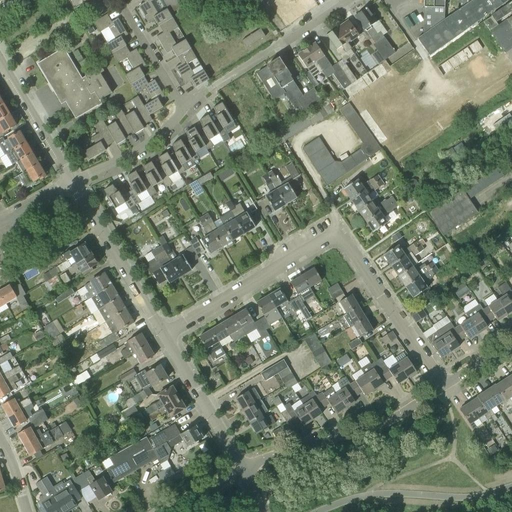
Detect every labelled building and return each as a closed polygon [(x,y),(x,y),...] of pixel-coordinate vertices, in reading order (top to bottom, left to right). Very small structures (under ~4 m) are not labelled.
[(69,0),(75,9),(89,0),(69,0)] [(173,18),(170,14),(162,0),(144,0),(145,2),(139,6),(149,23),(155,19),(159,26),(160,26),(173,18)] [(162,0),(170,14),(185,5),(181,0),(162,0)] [(226,0),(232,9),(245,0),(226,0)] [(444,20),(444,0),(424,0),(423,35),(444,20)] [(458,10),(458,0),(444,0),(444,20),(458,10)] [(458,0),(458,10),(466,4),(465,0),(458,0)] [(490,0),(497,9),(510,0),(490,0)] [(511,1),(492,16),(483,22),(490,32),(499,26),(496,22),(511,11),(511,1)] [(372,26),(376,22),(366,8),(356,16),(370,36),(371,37),(372,38),(375,43),(373,44),(384,60),(395,52),(380,32),(378,34),(372,26)] [(113,54),(126,46),(127,45),(122,38),(128,35),(118,18),(112,22),(107,14),(94,22),(100,33),(109,27),(116,39),(107,45),(113,54)] [(511,16),(499,26),(490,32),(505,53),(511,47),(511,16)] [(173,18),(160,26),(164,33),(157,37),(167,53),(173,50),(177,57),(178,57),(191,49),(186,40),(177,45),(170,33),(178,28),(173,18)] [(339,31),(351,49),(356,46),(352,40),(359,36),(350,23),(339,31)] [(91,24),(85,27),(90,35),(95,31),(91,24)] [(341,55),(345,51),(346,52),(351,49),(339,31),(337,28),(327,35),(341,55)] [(246,48),(265,36),(261,29),(242,41),(246,48)] [(307,49),(322,71),(331,65),(316,43),(307,49)] [(131,85),(144,77),(145,76),(141,69),(147,66),(137,49),(130,53),(126,46),(113,54),(118,63),(127,58),(134,70),(126,76),(131,85)] [(82,78),(64,48),(37,63),(62,104),(66,102),(76,118),(97,106),(98,107),(99,106),(96,102),(99,100),(100,101),(100,100),(112,93),(112,92),(111,92),(100,73),(104,71),(101,67),(102,66),(85,76),(86,77),(82,78)] [(191,49),(178,57),(182,64),(175,68),(185,84),(191,81),(195,88),(209,80),(204,71),(195,76),(188,64),(197,58),(191,49)] [(322,71),(307,49),(298,55),(309,71),(304,74),(313,87),(318,83),(313,77),(322,71)] [(110,51),(101,57),(103,61),(113,56),(110,51)] [(279,58),(267,66),(268,67),(285,93),(296,110),(302,106),(297,99),(303,95),(290,76),(292,76),(287,68),(285,69),(279,58)] [(345,63),(342,59),(337,63),(351,84),(357,80),(345,63)] [(335,72),(333,73),(344,89),(351,84),(337,63),(332,67),(335,72)] [(285,93),(268,67),(257,74),(274,100),(285,93)] [(144,77),(131,85),(137,94),(146,89),(153,101),(144,106),(149,115),(150,115),(163,107),(159,100),(165,96),(155,80),(149,84),(144,77)] [(150,115),(149,115),(144,106),(138,96),(131,100),(137,110),(126,116),(125,117),(134,131),(135,134),(144,129),(143,126),(146,124),(146,126),(147,125),(146,124),(153,120),(150,115)] [(322,105),(329,115),(334,111),(328,101),(322,105)] [(214,124),(220,134),(219,134),(221,138),(228,134),(224,127),(234,122),(222,103),(214,108),(216,112),(215,112),(217,116),(216,116),(219,121),(214,124)] [(0,120),(10,115),(3,104),(0,106),(0,120)] [(323,118),(329,115),(322,105),(317,108),(323,118)] [(343,115),(351,109),(348,105),(340,110),(343,115)] [(118,120),(107,127),(115,142),(117,145),(126,139),(125,137),(127,135),(128,137),(129,136),(128,135),(134,131),(125,117),(126,116),(120,107),(113,111),(118,120)] [(323,118),(317,108),(312,111),(318,121),(323,118)] [(346,120),(355,114),(351,109),(343,115),(346,120)] [(318,121),(312,111),(306,115),(312,125),(318,121)] [(350,124),(359,117),(356,113),(355,114),(346,120),(350,124)] [(493,125),(496,130),(511,119),(511,117),(509,114),(493,125)] [(10,115),(0,120),(0,134),(16,125),(10,115)] [(200,137),(206,146),(205,147),(207,150),(214,146),(210,140),(219,134),(220,134),(214,124),(209,115),(200,120),(202,124),(201,124),(204,128),(203,129),(206,134),(200,137)] [(312,125),(306,115),(301,118),(307,128),(312,125)] [(353,129),(363,122),(359,117),(350,124),(353,129)] [(107,127),(102,118),(93,123),(99,133),(92,138),(96,145),(84,152),(89,160),(106,150),(104,147),(107,146),(108,148),(109,147),(108,146),(115,142),(107,127)] [(307,128),(301,118),(295,121),(302,131),(307,128)] [(302,131),(295,121),(290,125),(296,135),(302,131)] [(356,134),(366,127),(363,122),(353,129),(356,134)] [(296,135),(290,125),(285,128),(291,138),(296,135)] [(186,149),(192,159),(194,162),(200,159),(196,152),(205,147),(206,146),(200,137),(195,127),(186,133),(188,136),(188,137),(190,141),(189,141),(192,146),(186,149)] [(356,134),(359,139),(369,132),(366,127),(356,134)] [(291,138),(285,128),(279,131),(285,141),(291,138)] [(285,141),(279,131),(274,135),(280,145),(285,141)] [(6,154),(26,143),(20,132),(0,143),(0,148),(4,156),(6,154)] [(369,132),(359,139),(363,143),(373,136),(369,132)] [(223,141),(225,143),(231,139),(228,134),(221,138),(223,141)] [(314,146),(322,140),(319,135),(311,140),(314,146)] [(373,136),(363,143),(360,149),(361,149),(366,158),(381,148),(373,136)] [(173,161),(179,171),(178,172),(180,175),(186,171),(182,164),(192,159),(186,149),(181,140),(172,145),(175,149),(174,149),(176,153),(175,153),(178,158),(173,161)] [(302,146),(306,151),(314,146),(311,140),(302,146)] [(317,151),(325,145),(322,140),(314,146),(317,151)] [(26,143),(6,154),(13,166),(18,163),(33,154),(26,143)] [(461,143),(454,149),(459,156),(467,151),(461,143)] [(321,156),(329,150),(325,145),(317,151),(321,156)] [(306,151),(309,156),(317,151),(314,146),(306,151)] [(356,152),(362,161),(366,158),(361,149),(356,152)] [(324,161),(332,155),(329,150),(321,156),(324,161)] [(309,156),(312,161),(321,156),(317,151),(309,156)] [(159,174),(163,181),(162,181),(166,187),(173,184),(169,177),(178,172),(179,171),(173,161),(167,152),(159,158),(161,161),(160,162),(162,166),(161,166),(164,171),(159,174)] [(351,156),(357,164),(362,161),(356,152),(351,156)] [(33,154),(18,163),(24,173),(39,165),(33,154)] [(327,165),(335,160),(332,155),(324,161),(327,165)] [(312,161),(316,166),(324,161),(321,156),(312,161)] [(347,159),(352,167),(357,164),(351,156),(347,159)] [(342,162),(348,170),(352,167),(347,159),(342,162)] [(338,177),(343,173),(348,170),(342,162),(335,160),(327,165),(331,172),(335,178),(338,177)] [(316,166),(319,171),(327,165),(324,161),(316,166)] [(143,184),(147,190),(150,197),(157,193),(153,187),(162,181),(163,181),(159,174),(152,162),(143,167),(145,171),(144,171),(147,175),(146,176),(149,181),(143,184)] [(24,173),(26,177),(21,180),(26,188),(36,182),(35,181),(40,178),(41,179),(46,177),(39,165),(24,173)] [(319,171),(323,177),(331,172),(327,165),(319,171)] [(443,236),(478,212),(470,199),(505,176),(498,166),(426,214),(443,236)] [(225,170),(229,177),(233,174),(229,168),(225,170)] [(267,173),(286,204),(297,198),(288,183),(283,186),(277,177),(276,178),(272,170),(267,173)] [(128,193),(135,206),(141,202),(137,196),(147,190),(143,184),(136,171),(127,176),(130,180),(129,180),(131,184),(130,185),(133,190),(128,193)] [(196,180),(199,185),(213,177),(209,172),(196,180)] [(327,184),(335,178),(331,172),(323,177),(327,184)] [(286,204),(267,173),(262,176),(266,183),(265,184),(271,193),(266,196),(274,211),(286,204)] [(351,200),(381,180),(378,175),(362,186),(358,179),(344,189),(351,200)] [(199,185),(196,180),(189,184),(192,190),(199,185)] [(381,180),(351,200),(359,211),(373,201),(369,195),(384,184),(381,180)] [(416,181),(413,180),(408,182),(413,189),(419,185),(416,181)] [(135,206),(128,193),(122,196),(119,191),(118,192),(116,188),(115,189),(113,185),(104,190),(108,196),(107,197),(110,203),(112,202),(115,209),(125,203),(129,210),(135,206)] [(366,221),(396,201),(393,196),(386,201),(385,200),(376,206),(373,201),(359,211),(366,221)] [(225,203),(244,234),(256,227),(247,212),(246,213),(240,203),(234,207),(230,200),(225,203)] [(396,201),(366,221),(373,233),(387,223),(384,217),(393,211),(392,210),(399,205),(396,201)] [(244,234),(225,203),(221,205),(231,222),(230,222),(224,226),(233,241),(244,234)] [(233,241),(224,226),(217,230),(207,214),(202,217),(221,248),(233,241)] [(221,248),(202,217),(199,219),(204,228),(203,228),(207,236),(202,239),(210,254),(221,248)] [(399,232),(394,236),(397,241),(402,237),(399,232)] [(157,239),(161,246),(180,277),(192,270),(183,255),(177,259),(171,249),(170,250),(162,237),(157,239)] [(204,251),(197,239),(190,243),(192,246),(197,254),(204,251)] [(391,266),(421,245),(418,241),(418,240),(402,251),(398,245),(384,255),(391,266)] [(59,257),(63,263),(66,261),(67,263),(74,258),(77,263),(77,264),(93,255),(85,243),(70,252),(69,251),(59,257)] [(421,245),(391,266),(399,276),(413,266),(408,260),(424,249),(422,246),(421,245)] [(180,277),(161,246),(151,252),(155,258),(145,264),(152,276),(154,275),(159,284),(167,280),(169,283),(180,277)] [(199,258),(197,254),(192,246),(185,250),(192,262),(199,258)] [(93,255),(77,264),(77,263),(70,268),(62,273),(54,278),(51,279),(55,286),(63,281),(65,284),(71,281),(68,277),(73,274),(80,269),(83,273),(84,275),(92,271),(90,269),(98,264),(93,255)] [(413,266),(399,276),(406,287),(420,277),(426,273),(435,266),(433,262),(426,267),(424,264),(417,268),(418,271),(417,272),(413,266)] [(478,272),(473,265),(469,268),(473,275),(478,272)] [(50,272),(54,278),(62,273),(58,266),(50,271),(50,272)] [(435,266),(426,273),(429,277),(438,271),(435,266)] [(303,275),(310,287),(322,280),(315,268),(303,275)] [(50,272),(43,276),(44,278),(47,282),(51,279),(54,278),(50,272)] [(93,297),(112,286),(105,273),(85,285),(89,290),(84,293),(88,299),(92,296),(93,297)] [(314,294),(310,287),(303,275),(291,282),(299,296),(294,299),(300,310),(305,306),(302,301),(314,294)] [(420,277),(406,287),(414,298),(428,288),(420,277)] [(511,290),(506,282),(497,287),(504,297),(498,300),(507,315),(511,311),(511,290)] [(0,290),(0,293),(6,304),(16,298),(20,305),(26,301),(23,296),(26,294),(20,284),(12,289),(10,285),(0,290)] [(330,295),(340,289),(337,284),(328,289),(326,290),(330,295)] [(463,290),(461,285),(451,290),(454,295),(463,290)] [(112,286),(93,297),(100,309),(119,298),(112,286)] [(73,288),(56,299),(59,303),(75,293),(73,288)] [(269,295),(276,308),(288,301),(281,288),(269,295)] [(340,289),(330,295),(333,301),(343,294),(340,289)] [(276,308),(269,295),(257,303),(265,317),(260,320),(266,329),(271,326),(270,325),(282,318),(276,308)] [(347,313),(359,306),(352,295),(340,302),(347,313)] [(119,298),(100,309),(107,322),(126,310),(119,298)] [(294,313),(300,310),(294,299),(288,302),(294,313)] [(507,315),(498,300),(484,310),(491,320),(495,317),(498,321),(507,315)] [(435,301),(430,304),(435,310),(440,307),(435,301)] [(491,320),(484,310),(480,304),(466,313),(470,319),(479,333),(488,327),(486,323),(491,320)] [(359,306),(347,313),(343,315),(350,327),(354,325),(366,318),(359,306)] [(426,316),(420,308),(410,314),(416,323),(426,316)] [(266,329),(260,320),(255,323),(246,309),(234,316),(246,335),(257,328),(263,339),(269,335),(266,329)] [(107,322),(113,332),(101,340),(104,346),(118,338),(115,333),(133,322),(126,310),(107,322)] [(230,335),(234,342),(237,347),(242,343),(240,339),(246,335),(234,316),(223,323),(230,335)] [(366,318),(354,325),(361,337),(373,330),(366,318)] [(479,333),(470,319),(456,328),(463,339),(467,336),(470,340),(479,333)] [(463,339),(456,328),(451,321),(437,331),(451,352),(460,346),(457,342),(463,339)] [(48,341),(55,336),(60,334),(52,322),(41,329),(48,341)] [(230,335),(223,323),(211,330),(218,342),(230,335)] [(352,338),(358,335),(352,326),(346,329),(352,338)] [(218,342),(211,330),(199,337),(214,361),(225,354),(218,342)] [(396,338),(392,331),(382,338),(386,345),(396,338)] [(451,352),(437,331),(427,337),(441,358),(451,352)] [(41,339),(37,332),(32,335),(35,342),(41,339)] [(126,357),(134,352),(148,344),(141,333),(126,342),(127,343),(124,345),(126,348),(120,352),(123,356),(126,357)] [(309,347),(319,341),(314,333),(304,339),(309,347)] [(0,346),(7,343),(11,340),(8,335),(0,339),(0,346)] [(55,336),(48,341),(52,347),(59,342),(55,336)] [(362,343),(358,337),(348,344),(351,350),(362,343)] [(309,347),(312,353),(322,346),(319,341),(309,347)] [(7,343),(0,346),(0,352),(9,347),(7,343)] [(116,350),(113,344),(97,353),(98,354),(90,359),(93,363),(116,350)] [(148,344),(134,352),(138,358),(136,359),(140,364),(155,356),(148,344)] [(72,351),(69,345),(57,352),(61,358),(72,351)] [(322,346),(312,353),(315,358),(326,352),(322,346)] [(0,364),(7,361),(13,357),(10,352),(0,357),(0,364)] [(326,352),(315,358),(318,363),(329,357),(326,352)] [(250,356),(244,359),(248,366),(253,363),(250,356)] [(329,357),(318,363),(321,368),(332,362),(329,357)] [(341,367),(345,364),(341,357),(336,360),(341,367)] [(399,363),(408,377),(417,372),(407,357),(399,363)] [(408,377),(399,363),(390,369),(387,365),(382,358),(377,361),(382,368),(389,378),(393,376),(398,384),(408,377)] [(278,373),(288,367),(284,360),(262,373),(266,380),(278,373)] [(361,367),(366,375),(375,389),(384,383),(383,382),(389,378),(382,368),(377,361),(377,360),(372,363),(370,361),(361,367)] [(7,361),(0,364),(0,365),(2,369),(0,370),(0,383),(16,374),(22,371),(19,366),(12,369),(7,361)] [(160,365),(146,373),(144,370),(135,375),(144,390),(133,397),(136,403),(152,394),(149,388),(154,385),(154,386),(168,378),(160,365)] [(321,368),(321,369),(324,374),(330,371),(327,365),(321,368)] [(281,378),(291,372),(288,367),(278,373),(281,378)] [(137,374),(133,369),(125,374),(128,379),(137,374)] [(295,378),(291,372),(281,378),(284,384),(295,378)] [(16,374),(0,383),(0,398),(11,392),(10,392),(17,388),(14,382),(18,380),(16,374)] [(366,375),(351,384),(358,394),(363,392),(365,395),(375,389),(366,375)] [(358,394),(351,384),(346,376),(344,377),(344,376),(338,380),(339,385),(340,385),(341,391),(337,393),(346,408),(355,402),(353,398),(358,394)] [(295,378),(284,384),(288,390),(298,383),(295,378)] [(511,396),(511,390),(505,380),(496,385),(495,386),(511,410),(511,400),(510,398),(511,396)] [(511,410),(495,386),(496,385),(496,384),(486,391),(496,406),(502,402),(505,407),(509,413),(511,411),(511,410)] [(149,415),(179,397),(173,386),(158,395),(161,400),(146,409),(146,410),(142,412),(145,416),(148,414),(149,415)] [(242,410),(260,399),(254,388),(248,391),(236,399),(242,410)] [(311,393),(301,400),(304,405),(313,419),(322,413),(320,410),(325,406),(318,396),(315,390),(310,393),(311,393)] [(496,406),(486,391),(477,397),(478,397),(490,416),(491,417),(492,417),(491,416),(495,414),(491,409),(496,406)] [(318,396),(325,406),(330,403),(337,414),(346,408),(337,393),(327,400),(323,393),(318,396)] [(179,397),(149,415),(144,418),(147,424),(168,411),(171,417),(186,408),(179,397)] [(276,406),(277,406),(282,403),(278,397),(272,400),(276,406)] [(478,397),(469,403),(479,418),(484,414),(488,419),(491,417),(490,416),(478,397)] [(8,417),(31,404),(32,403),(29,398),(17,404),(14,399),(2,406),(8,417)] [(260,399),(242,410),(250,422),(265,413),(268,412),(260,399)] [(313,419),(304,405),(295,411),(289,402),(284,406),(287,410),(290,414),(289,414),(293,420),(296,425),(301,422),(304,426),(313,419)] [(479,418),(469,403),(460,409),(473,430),(478,426),(474,421),(479,418)] [(31,404),(8,417),(14,428),(27,421),(23,415),(30,411),(33,407),(31,404)] [(134,406),(124,412),(128,418),(138,412),(134,406)] [(31,422),(45,414),(42,409),(28,417),(31,422)] [(290,414),(287,410),(281,413),(287,423),(293,420),(289,414),(290,414)] [(265,413),(250,422),(257,434),(276,423),(271,415),(267,417),(265,413)] [(45,414),(31,422),(34,428),(48,419),(45,414)] [(30,456),(54,443),(53,442),(63,436),(63,435),(71,430),(66,421),(42,435),(24,445),(30,456)] [(149,439),(163,463),(168,460),(171,450),(170,448),(184,440),(188,447),(203,438),(196,425),(181,434),(175,424),(149,439)] [(24,445),(42,435),(39,429),(33,432),(30,427),(18,434),(24,445)] [(280,428),(274,431),(279,438),(285,437),(280,428)] [(163,463),(149,439),(148,440),(146,437),(110,457),(114,464),(106,468),(114,483),(157,459),(160,464),(163,463)] [(498,450),(494,445),(487,449),(491,455),(498,450)] [(96,482),(89,470),(73,480),(80,491),(90,484),(99,500),(105,496),(106,498),(111,494),(110,493),(112,492),(103,478),(96,482)] [(41,480),(60,511),(67,511),(77,506),(75,502),(81,498),(70,480),(63,484),(62,481),(52,487),(46,478),(41,480)] [(60,511),(41,480),(35,484),(43,495),(40,497),(43,502),(42,503),(47,511),(60,511)]
